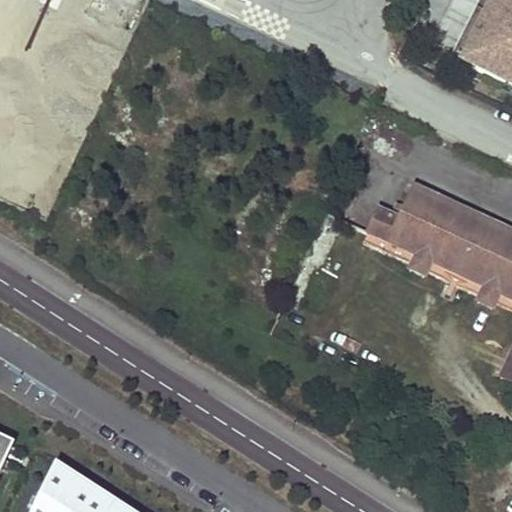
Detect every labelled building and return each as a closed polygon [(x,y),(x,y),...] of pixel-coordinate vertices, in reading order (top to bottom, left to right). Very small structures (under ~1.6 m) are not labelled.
[(511,0),(484,0),(454,60),(511,89),(511,0)] [(384,254),(388,246),(415,258),(429,264),(483,289),(496,295),(511,302),(511,236),(413,191),(404,211),(398,222),(393,220),(378,213),(364,245),(384,254)] [(404,211),(398,208),(393,220),(398,222),(404,211)] [(429,264),(415,258),(409,271),(423,278),(429,264)] [(496,295),(483,289),(477,303),(490,309),(496,295)] [(511,353),(499,379),(511,385),(511,353)] [(12,448),(2,443),(0,448),(0,465),(2,467),(12,448)] [(70,478),(54,467),(49,476),(65,487),(70,478)] [(65,487),(49,476),(32,511),(122,511),(116,508),(113,511),(104,511),(92,504),(98,496),(70,478),(65,487)] [(104,511),(113,511),(116,508),(98,496),(92,504),(104,511)]
